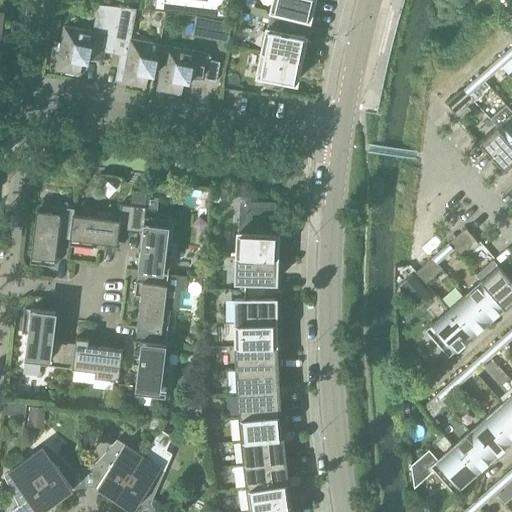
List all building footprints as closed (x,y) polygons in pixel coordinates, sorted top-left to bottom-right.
[(156,0),(156,6),(226,15),(227,0),(156,0)] [(268,18),(294,24),(295,16),(309,19),(314,0),(271,0),(269,10),(268,18)] [(112,53),(120,6),(97,4),(93,31),(63,25),(60,41),(54,40),(51,55),(65,58),(63,71),(80,75),(83,60),(87,61),(88,56),(102,59),(104,51),(112,53)] [(511,16),(503,24),(509,31),(511,28),(511,5),(507,11),(511,16)] [(153,74),(154,69),(159,44),(130,38),(136,9),(120,6),(112,53),(120,55),(115,79),(129,82),(129,84),(144,88),(147,73),(153,74)] [(292,33),(294,24),(268,18),(266,27),(261,51),(301,60),(306,36),(292,33)] [(209,53),(159,44),(154,69),(168,72),(164,91),(180,94),(183,80),(188,81),(189,76),(216,81),(219,62),(207,60),(209,53)] [(501,66),(511,56),(511,46),(496,60),(501,66)] [(264,86),(294,92),(296,83),(301,60),(261,51),(256,75),(265,77),(264,86)] [(481,76),(485,80),(501,66),(496,60),(480,75),(481,76)] [(464,89),(469,94),(485,80),(481,76),(480,75),(464,89)] [(474,100),(469,94),(464,89),(446,104),(456,116),(474,100)] [(497,126),(496,126),(511,144),(511,111),(507,106),(491,119),(497,126)] [(503,168),(511,160),(511,144),(496,126),(479,141),(503,168)] [(132,189),(130,203),(145,205),(147,191),(132,189)] [(146,206),(146,209),(157,211),(159,197),(157,197),(149,197),(147,196),(146,206)] [(236,256),(276,258),(277,233),(273,233),(275,202),(248,200),(248,204),(240,203),(236,256)] [(73,214),(74,208),(37,203),(30,263),(54,266),(58,237),(69,239),(70,239),(73,214)] [(134,205),(132,205),(121,203),(119,213),(95,210),(95,216),(73,214),(70,239),(69,239),(69,244),(93,248),(94,241),(117,244),(119,228),(131,230),(134,205)] [(134,205),(131,230),(142,231),(137,270),(143,271),(143,270),(168,273),(171,249),(165,248),(169,219),(145,216),(146,209),(146,206),(145,206),(134,205)] [(449,243),(453,248),(459,254),(475,240),(465,228),(449,243)] [(437,263),(453,248),(449,243),(432,258),(437,263)] [(275,282),(276,258),(236,256),(235,256),(235,280),(244,281),(244,290),(262,290),(262,281),(275,282)] [(424,265),(433,276),(442,268),(437,263),(432,258),(424,265)] [(476,274),(481,280),(505,307),(511,301),(511,281),(493,260),(476,274)] [(424,265),(415,272),(425,283),(433,276),(424,265)] [(142,328),(167,331),(167,334),(172,334),(173,325),(168,325),(170,309),(179,310),(181,290),(185,291),(187,276),(168,274),(168,273),(143,270),(143,271),(142,282),(136,281),(134,295),(140,295),(136,329),(142,329),(142,328)] [(429,296),(409,274),(399,282),(420,305),(429,296)] [(481,314),(488,322),(505,307),(481,280),(465,295),(481,314)] [(262,297),(262,290),(244,290),(244,298),(235,298),(234,322),(275,322),(275,298),(262,297)] [(465,295),(448,309),(472,337),(488,322),(481,314),(465,295)] [(61,366),(64,342),(52,340),(55,311),(24,307),(21,332),(27,333),(24,362),(61,366)] [(425,329),(449,357),(472,337),(448,309),(425,329)] [(275,329),(275,322),(234,322),(235,346),(276,344),(276,341),(275,329)] [(511,327),(502,337),(508,344),(511,340),(511,327)] [(167,334),(167,331),(142,328),(142,329),(141,341),(135,340),(133,353),(139,354),(134,394),(165,399),(169,368),(163,367),(167,334)] [(75,343),(64,342),(61,366),(95,371),(94,377),(118,380),(122,349),(88,344),(89,338),(75,337),(75,343)] [(508,344),(502,337),(485,351),(492,358),(508,344)] [(276,345),(276,344),(235,346),(236,370),(277,368),(276,357),(276,345)] [(470,365),(476,372),(481,367),(492,358),(485,351),(470,365)] [(476,372),(470,365),(453,379),(459,386),(476,372)] [(278,390),(277,368),(236,370),(237,393),(278,390)] [(443,400),(459,386),(453,379),(437,393),(443,400)] [(118,384),(117,392),(131,394),(132,385),(118,384)] [(237,393),(239,417),(280,413),(278,390),(237,393)] [(437,393),(429,401),(439,413),(448,405),(443,400),(437,393)] [(511,393),(502,403),(511,414),(511,393)] [(6,401),(5,412),(25,415),(27,403),(27,402),(7,399),(6,401)] [(439,413),(429,401),(420,408),(431,420),(439,413)] [(511,414),(502,403),(484,417),(508,444),(511,440),(511,414)] [(27,426),(43,428),(45,408),(29,406),(27,426)] [(280,422),(280,413),(239,417),(241,441),(282,436),(280,422)] [(146,417),(145,428),(157,430),(159,427),(161,429),(162,419),(146,417)] [(470,431),(479,443),(492,458),(508,444),(484,417),(470,431)] [(161,429),(159,427),(157,430),(141,454),(114,498),(133,510),(142,496),(151,502),(171,456),(165,452),(170,435),(161,429)] [(470,431),(453,446),(477,472),(492,458),(479,443),(470,431)] [(242,453),(244,464),(284,460),(283,451),(282,436),(241,441),(242,453)] [(97,486),(114,498),(141,454),(125,443),(124,444),(117,439),(94,465),(106,472),(97,486)] [(42,447),(24,460),(55,501),(73,488),(63,475),(71,468),(46,444),(42,447)] [(433,468),(455,492),(477,472),(453,446),(438,459),(429,449),(413,464),(413,463),(412,463),(415,484),(416,484),(433,468)] [(36,511),(40,511),(55,501),(24,460),(7,473),(8,473),(4,476),(19,507),(12,511),(32,511),(35,510),(36,511)] [(246,485),(247,488),(287,483),(284,460),(244,464),(246,485)] [(507,473),(490,488),(495,493),(504,485),(505,485),(511,480),(511,479),(507,473)] [(247,488),(250,511),(291,505),(287,483),(247,488)] [(490,488),(475,501),(480,507),(495,493),(490,488)] [(474,511),(480,507),(475,501),(462,511),(474,511)]
